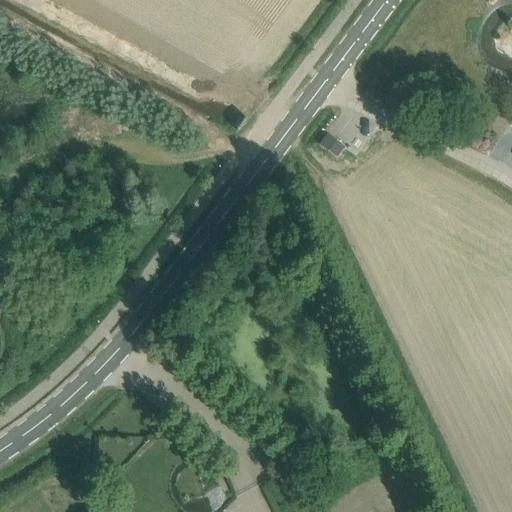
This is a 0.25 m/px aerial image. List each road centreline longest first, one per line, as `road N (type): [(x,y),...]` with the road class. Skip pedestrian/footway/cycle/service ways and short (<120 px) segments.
road 1 (tertiary): [(0,449),(107,362),(388,0)]
road 2 (track): [(267,163),(242,149),(178,164),(84,152),(0,182)]
road 3 (unknown): [(331,76),(511,183)]
